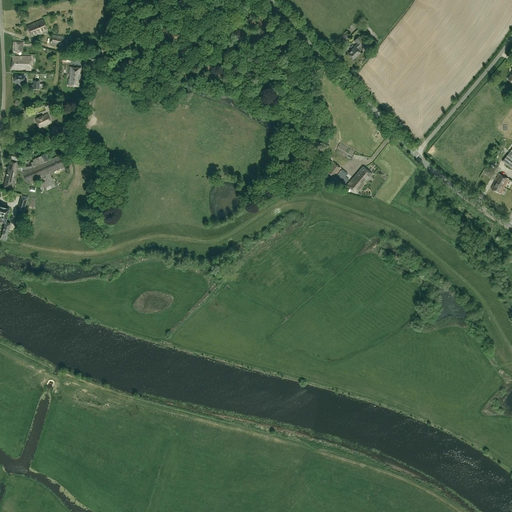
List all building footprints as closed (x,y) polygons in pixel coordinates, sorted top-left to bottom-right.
[(48,31),(43,19),(27,26),(31,37),(48,31)] [(62,46),(64,37),(52,35),(50,43),(62,46)] [(362,49),(366,44),(359,36),(354,41),(357,44),(354,47),(351,50),(352,50),(348,54),(353,59),(354,59),(355,59),(356,59),(357,58),(357,57),(357,56),(360,53),(363,50),(362,49)] [(96,62),(98,54),(88,50),(85,59),(96,62)] [(31,71),(31,57),(13,56),(11,70),(22,70),(23,68),(25,68),(25,70),(31,71)] [(74,66),(70,66),(69,75),(71,76),(70,79),(68,79),(68,85),(79,86),(81,67),(77,67),(76,70),(74,70),(74,66)] [(24,83),(24,75),(15,75),(14,83),(24,83)] [(44,87),(44,83),(39,83),(39,81),(33,81),(33,89),(39,89),(42,89),(42,87),(44,87)] [(51,123),(48,114),(42,116),(37,118),(35,119),(40,128),(51,123)] [(60,135),(61,127),(53,126),(52,135),(60,135)] [(341,144),(336,153),(345,158),(347,155),(351,157),(354,151),(341,144)] [(511,149),(511,151),(502,161),(511,168),(511,149)] [(50,173),(64,167),(59,156),(50,160),(48,154),(33,160),(33,161),(31,162),(31,164),(29,164),(28,161),(23,162),(24,165),(22,165),(22,164),(19,163),(19,162),(10,160),(3,187),(12,189),(15,178),(14,178),(15,175),(16,175),(17,170),(21,170),(22,173),(21,173),(23,177),(24,177),(26,183),(31,181),(33,185),(35,184),(34,180),(37,179),(39,183),(38,184),(42,191),(44,190),(43,188),(45,187),(47,190),(55,186),(54,183),(55,183),(53,177),(52,178),(50,173)] [(333,178),(341,168),(333,162),(325,172),(333,178)] [(356,193),(373,174),(363,166),(347,185),(356,193)] [(336,176),(345,183),(348,179),(345,177),(347,174),(342,169),(336,176)] [(501,194),(509,179),(499,174),(491,189),(501,194)] [(22,196),(19,206),(25,207),(28,197),(22,196)] [(6,241),(10,224),(5,222),(9,209),(0,206),(0,221),(5,222),(1,240),(6,241)]
